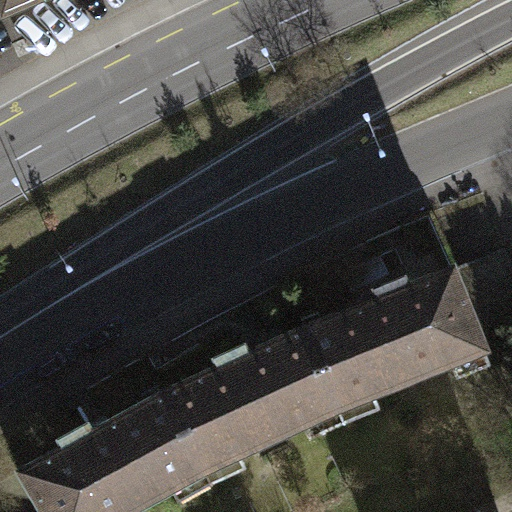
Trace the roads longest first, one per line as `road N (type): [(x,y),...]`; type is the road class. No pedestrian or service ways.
road 1 (motorway): [(0,333),(106,250),(511,34)]
road 2 (primary): [(0,343),(511,112)]
road 3 (motorway): [(0,338),(129,254),(459,123)]
road 4 (motorway): [(388,0),(43,154),(0,182)]
road 5 (primary): [(326,0),(179,68),(0,167)]
